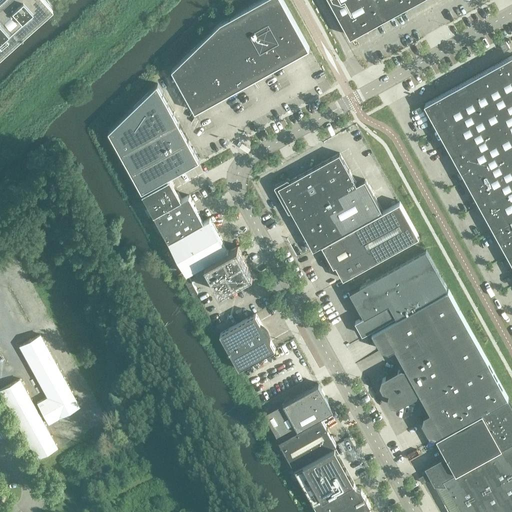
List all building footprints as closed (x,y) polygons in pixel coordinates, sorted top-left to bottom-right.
[(41,13),(51,3),(51,2),(51,1),(50,0),(0,0),(0,48),(23,28),(30,22),(41,13)] [(195,111),(309,48),(310,48),(309,48),(283,0),(260,0),(220,22),(172,69),(172,70),(195,111)] [(330,0),(347,31),(360,24),(363,30),(416,0),(330,0)] [(504,51),(510,48),(506,41),(500,44),(504,51)] [(511,55),(469,79),(511,156),(511,55)] [(511,156),(469,79),(425,103),(425,104),(425,105),(511,262),(511,156)] [(200,159),(175,115),(158,84),(158,83),(157,83),(157,84),(109,130),(109,131),(108,131),(109,131),(142,191),(142,192),(143,192),(199,160),(200,160),(200,159)] [(383,211),(365,179),(357,184),(340,153),(290,180),(288,178),(274,185),(289,212),(292,211),(313,250),(322,245),(383,211)] [(182,199),(178,191),(171,178),(143,193),(154,214),(182,199)] [(189,195),(182,199),(154,214),(169,240),(204,221),(189,195)] [(344,279),(419,237),(400,202),(383,211),(322,245),(334,266),(336,265),(344,279)] [(228,251),(210,218),(204,221),(169,240),(187,274),(205,264),(228,251)] [(254,274),(238,246),(228,251),(205,264),(221,292),(234,284),(236,288),(237,287),(239,288),(244,285),(241,280),(254,274)] [(396,316),(447,288),(426,249),(360,286),(350,291),(364,317),(355,321),(363,334),(396,316)] [(511,404),(448,289),(372,331),(382,350),(389,351),(395,348),(407,369),(402,368),(382,379),(380,385),(383,391),(389,393),(388,399),(391,405),(398,406),(417,396),(418,390),(431,412),(424,415),(422,422),(430,436),(437,438),(437,437),(447,455),(426,467),(435,484),(446,484),(443,479),(511,441),(511,404)] [(230,351),(266,331),(256,313),(220,333),(230,351)] [(240,368),(275,348),(266,331),(230,351),(240,368)] [(20,379),(0,389),(0,392),(3,397),(17,422),(21,430),(37,459),(57,447),(40,416),(44,415),(48,423),(79,406),(40,334),(19,346),(47,397),(37,403),(42,411),(38,413),(20,379)] [(321,416),(333,409),(319,383),(284,403),(265,414),(279,440),(321,417),(321,416)] [(337,445),(321,417),(279,440),(295,468),(336,445),(337,445)] [(511,511),(511,441),(443,479),(446,484),(461,511),(511,511)] [(336,445),(295,468),(314,503),(353,481),(355,481),(336,445)] [(429,479),(425,474),(419,477),(422,483),(429,479)] [(434,488),(430,480),(423,483),(427,492),(434,488)] [(370,511),(369,510),(371,505),(362,489),(357,487),(353,481),(314,503),(319,511),(370,511)]
